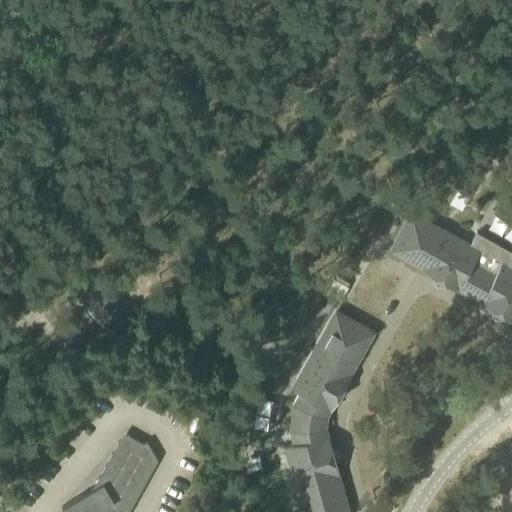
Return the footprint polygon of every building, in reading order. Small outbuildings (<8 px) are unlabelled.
[(399,185),(391,199),(402,205),(410,191),(399,185)] [(411,213),(391,248),(410,259),(409,261),(433,274),(434,272),(446,279),(445,281),(492,307),(493,305),(504,312),(503,314),(511,318),(511,266),(511,265),(511,251),(476,231),(469,243),(443,228),(439,235),(429,229),(432,224),(411,213)] [(334,278),(326,292),(340,299),(348,286),(334,278)] [(293,442),(284,445),(295,485),(297,485),(304,511),(346,511),(340,487),(342,486),(335,459),(333,460),(329,447),(331,447),(324,420),(337,396),(335,395),(342,383),(344,384),(357,360),(355,359),(371,331),(336,311),(313,351),(311,350),(291,386),(300,391),(293,403),(290,429),(293,442)] [(259,422),(260,439),(277,438),(275,421),(259,422)] [(113,502),(96,511),(128,511),(157,460),(146,441),(143,443),(123,433),(92,489),(102,483),(113,502)] [(391,467),(381,477),(390,486),(400,477),(391,467)] [(102,483),(92,489),(62,507),(65,511),(96,511),(113,502),(102,483)]
